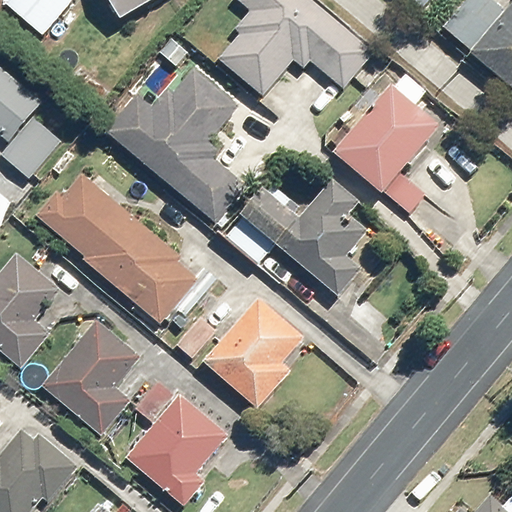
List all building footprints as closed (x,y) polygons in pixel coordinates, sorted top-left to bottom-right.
[(13,0),(7,9),(41,35),(67,0),(13,0)] [(105,0),(118,22),(156,0),(105,0)] [(375,52),(307,0),(233,0),(231,3),(250,17),(212,66),(257,101),(295,51),(345,90),(375,52)] [(408,0),(419,9),(425,0),(408,0)] [(499,14),(484,0),(466,0),(440,30),(465,52),(499,14)] [(511,2),(465,56),(511,96),(511,2)] [(173,55),(106,138),(212,222),(241,187),(198,152),(236,105),(173,55)] [(0,68),(0,136),(4,140),(37,99),(0,68)] [(381,197),(438,130),(386,85),(329,152),(381,197)] [(0,163),(23,184),(59,142),(35,121),(0,161),(0,163)] [(31,219),(159,323),(202,270),(74,166),(31,219)] [(407,181),(389,201),(409,220),(427,200),(407,181)] [(231,215),(339,298),(362,269),(345,256),(358,239),(337,222),(352,203),(327,184),(294,226),(249,192),(231,215)] [(13,259),(0,273),(0,363),(15,376),(50,336),(36,323),(58,298),(13,259)] [(388,319),(360,295),(332,327),(360,352),(388,319)] [(257,305),(201,369),(254,415),(290,373),(281,366),(300,343),(257,305)] [(214,339),(196,321),(170,345),(188,364),(214,339)] [(94,322),(39,387),(97,436),(125,402),(113,392),(139,360),(94,322)] [(180,399),(125,462),(178,507),(201,481),(193,475),(225,438),(180,399)] [(0,511),(32,511),(73,466),(24,423),(0,450),(0,511)] [(505,511),(486,497),(473,511),(505,511)]
